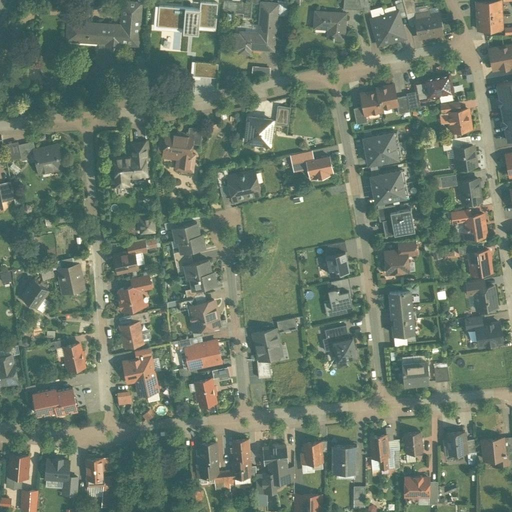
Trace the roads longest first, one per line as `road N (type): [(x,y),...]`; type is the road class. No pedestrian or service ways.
road 1 (residential): [(333,71),(382,405)]
road 2 (residential): [(86,115),(109,431)]
road 3 (residential): [(468,45),(510,294)]
road 4 (residential): [(86,115),(152,110),(333,71)]
road 5 (residential): [(244,420),(227,240)]
road 6 (residential): [(244,420),(382,405)]
road 7 (residential): [(333,71),(468,45)]
road 8 (residential): [(109,431),(244,420)]
road 9 (residential): [(382,405),(511,394)]
